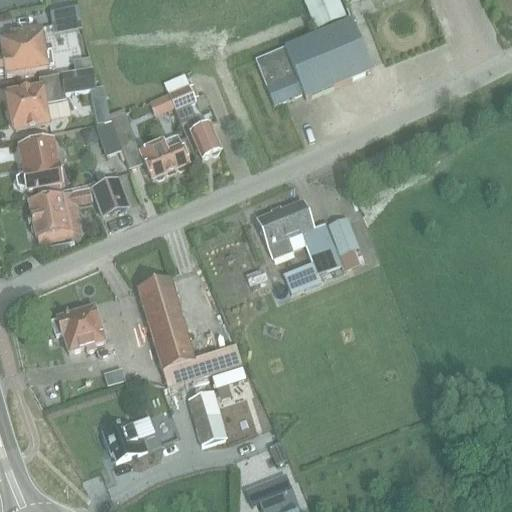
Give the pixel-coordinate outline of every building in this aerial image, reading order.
[(346,21),(337,0),(301,0),(315,34),(346,21)] [(51,22),(78,18),(76,6),(49,11),(51,22)] [(351,23),(255,62),(274,109),(303,97),(306,102),(372,75),(351,23)] [(0,55),(2,69),(0,69),(0,79),(4,78),(5,82),(47,75),(46,72),(51,71),(49,57),(45,58),(40,33),(10,38),(12,45),(0,47),(0,55)] [(183,77),(188,88),(208,78),(203,67),(183,77)] [(63,101),(96,96),(93,76),(60,81),(63,101)] [(211,127),(201,131),(192,107),(201,103),(195,88),(171,100),(183,130),(188,128),(202,164),(222,156),(211,127)] [(45,115),(55,113),(53,102),(44,104),(42,91),(8,98),(15,138),(49,131),(45,115)] [(125,120),(110,125),(111,128),(122,158),(123,161),(138,156),(125,120)] [(96,133),(107,163),(122,158),(111,128),(96,133)] [(176,140),(140,155),(152,184),(188,169),(176,140)] [(18,152),(22,174),(14,180),(16,190),(25,192),(26,198),(67,190),(65,182),(61,183),(53,145),(18,152)] [(125,192),(97,198),(103,225),(130,220),(125,192)] [(70,237),(66,217),(76,215),(73,199),(29,207),(37,244),(40,244),(41,250),(49,248),(48,242),(70,237)] [(302,205),(257,223),(272,262),(292,254),(287,243),(301,238),(313,268),(297,274),(305,292),(321,286),(318,279),(341,269),(343,274),(359,268),(354,254),(359,252),(347,222),(329,229),(327,226),(313,231),(302,205)] [(196,274),(199,285),(219,281),(216,269),(196,274)] [(170,283),(138,293),(167,391),(241,368),(235,350),(194,363),(170,283)] [(94,352),(105,348),(95,313),(56,325),(57,327),(51,329),(55,342),(61,341),(67,359),(83,354),(85,358),(95,355),(94,352)] [(212,381),(216,393),(246,383),(242,371),(212,381)] [(227,393),(210,398),(186,405),(201,453),(242,440),(227,393)] [(116,432),(103,437),(110,457),(112,457),(116,466),(141,456),(147,453),(143,441),(136,444),(130,427),(120,430),(119,429),(116,430),(116,432)] [(260,511),(290,511),(298,509),(292,494),(284,497),(278,482),(245,495),(251,510),(259,507),(260,511)]
